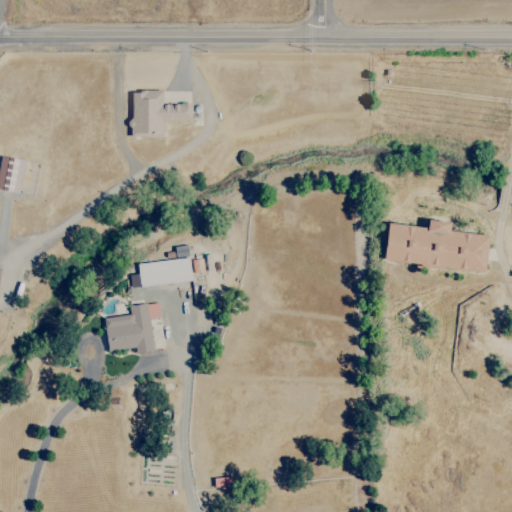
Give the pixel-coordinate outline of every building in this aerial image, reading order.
[(190,121),(190,104),(162,104),(161,91),(129,91),(130,137),(162,137),(161,121),(190,121)] [(0,157),(0,189),(17,194),(24,161),(0,155),(0,157)] [(387,223),(383,261),(483,273),(487,236),(448,231),(449,222),(427,220),(426,228),(387,223)] [(191,281),(188,257),(187,257),(186,246),(174,247),(175,260),(137,264),(139,286),(191,281)] [(103,318),(106,351),(134,347),(135,354),(153,351),(149,319),(158,317),(156,303),(129,306),(130,315),(103,318)]
